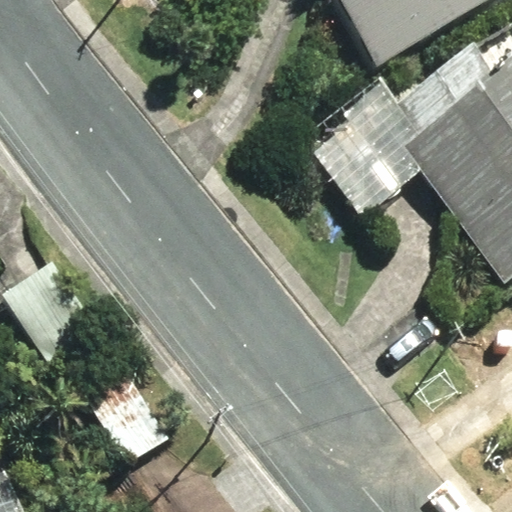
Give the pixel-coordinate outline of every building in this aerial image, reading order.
[(511,0),(341,0),(384,74),(511,2),(511,0)] [(411,153),(510,288),(511,286),(511,76),(501,85),(481,57),(404,113),(425,143),(411,153)] [(0,263),(30,249),(0,186),(0,263)] [(7,301),(53,370),(102,337),(55,268),(7,301)] [(84,399),(131,470),(172,445),(125,373),(84,399)]
